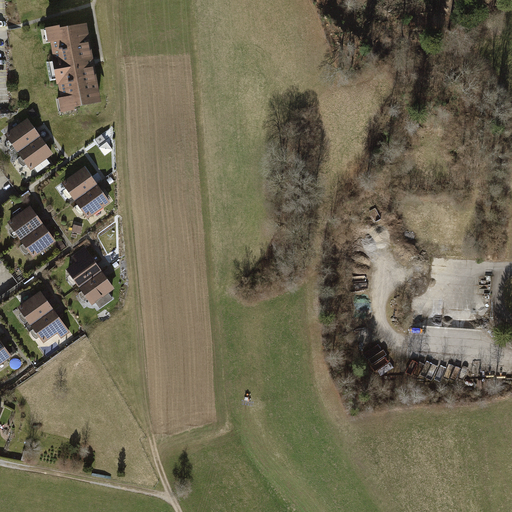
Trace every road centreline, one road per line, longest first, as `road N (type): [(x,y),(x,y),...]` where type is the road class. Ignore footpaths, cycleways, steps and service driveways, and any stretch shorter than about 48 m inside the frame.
road 1 (track): [(178,511),(151,441),(119,62)]
road 2 (track): [(0,464),(172,500)]
